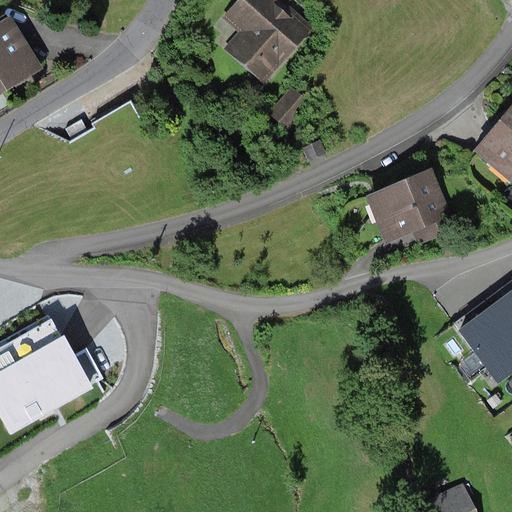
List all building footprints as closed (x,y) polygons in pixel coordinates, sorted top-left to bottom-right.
[(286,10),(274,0),(245,0),(229,19),(247,35),(233,51),(263,77),(303,33),(285,16),(283,14),(286,10)] [(32,67),(3,21),(0,22),(0,87),(10,81),(32,67)] [(291,91),(271,114),(286,127),(306,104),(291,91)] [(511,106),(471,154),(511,188),(511,187),(511,106)] [(115,116),(69,142),(95,188),(158,152),(132,107),(115,116)] [(81,120),(65,129),(71,139),(87,129),(81,120)] [(319,142),(302,150),(307,161),(324,154),(319,142)] [(428,178),(372,201),(387,236),(412,226),(416,225),(422,239),(449,229),(428,178)] [(511,286),(486,306),(511,341),(511,286)] [(496,383),(511,370),(511,341),(486,306),(456,329),(496,383)] [(51,320),(0,347),(0,411),(10,430),(49,409),(88,388),(51,320)] [(479,511),(465,475),(418,493),(425,511),(479,511)]
